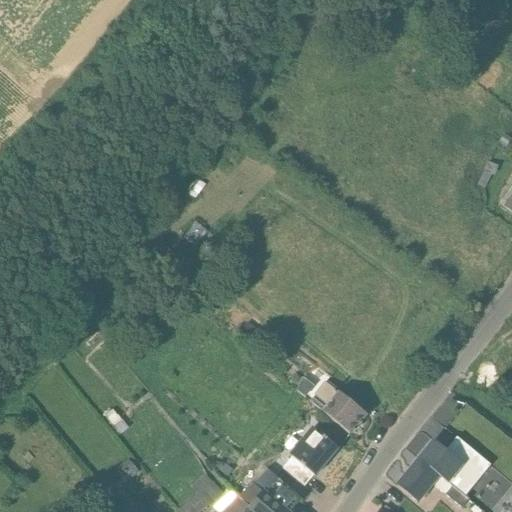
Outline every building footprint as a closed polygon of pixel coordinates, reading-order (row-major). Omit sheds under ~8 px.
[(163,247),(155,256),(169,268),(177,259),(163,247)] [(247,324),(236,336),(249,347),(259,334),(247,324)] [(318,395),(316,397),(327,406),(322,411),(326,414),(350,435),(365,417),(326,385),(318,395)] [(314,478),(337,450),(312,429),(289,457),(291,458),(283,469),(304,487),(313,477),(314,478)] [(434,442),(419,461),(448,483),(448,484),(453,487),(462,475),(475,486),(491,467),(467,448),(457,460),(446,451),(434,442)] [(139,474),(129,461),(116,471),(126,484),(139,474)] [(419,461),(397,487),(418,504),(431,487),(432,486),(445,496),(461,510),(468,502),(465,499),(452,488),(453,487),(448,484),(448,483),(419,461)] [(177,510),(178,511),(200,511),(219,496),(209,485),(211,483),(205,475),(191,488),(196,494),(177,510)] [(256,483),(239,499),(247,507),(250,511),(290,511),(300,502),(279,481),(267,494),(256,483)] [(221,511),(250,511),(247,507),(242,503),(236,497),(221,511)]
